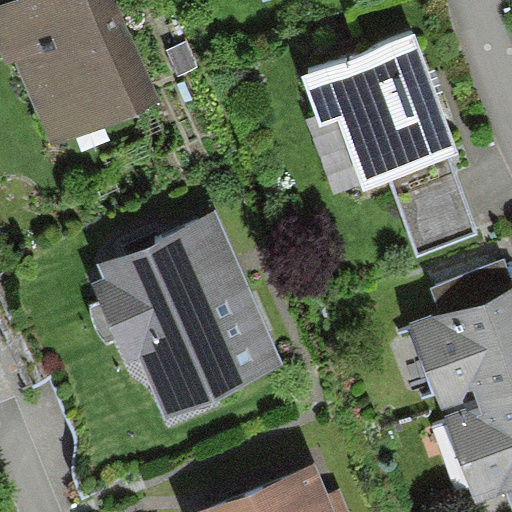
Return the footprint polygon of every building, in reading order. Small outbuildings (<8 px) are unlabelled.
[(52,149),(156,106),(112,0),(19,0),(0,8),(0,46),(12,75),(20,72),(52,149)] [(446,157),(459,152),(415,28),(302,68),(320,119),(339,112),(366,185),(389,177),(446,157)] [(187,35),(170,42),(181,66),(197,58),(187,35)] [(419,260),(477,241),(446,157),(389,177),(419,260)] [(158,411),(275,362),(212,210),(89,261),(96,278),(87,281),(118,356),(132,350),(158,411)] [(511,269),(509,270),(502,251),(433,276),(440,296),(414,305),(475,473),(507,461),(511,474),(511,269)] [(197,511),(337,511),(333,502),(310,447),(191,498),(197,511)]
